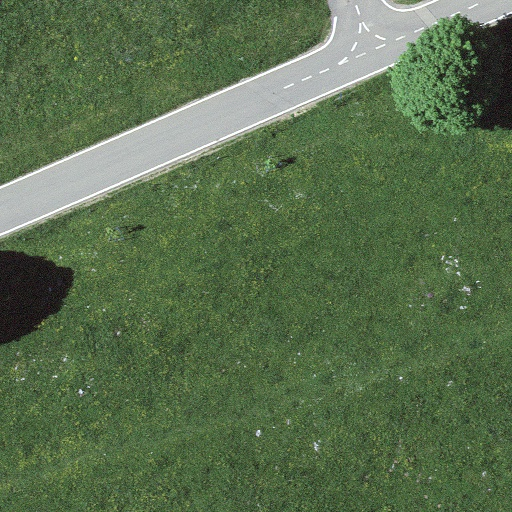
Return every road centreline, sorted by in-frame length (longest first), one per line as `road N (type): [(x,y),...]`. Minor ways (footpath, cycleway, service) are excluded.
road 1 (tertiary): [(373,48),(0,209)]
road 2 (tertiary): [(484,0),(373,48)]
